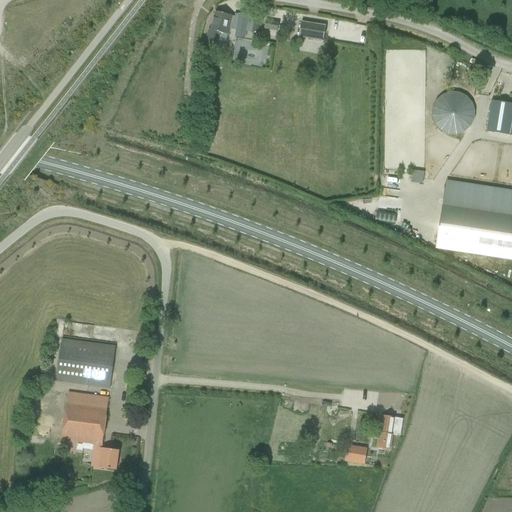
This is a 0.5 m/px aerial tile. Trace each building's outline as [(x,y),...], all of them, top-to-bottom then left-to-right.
[(205,42),(215,44),(224,47),(227,35),(232,16),(215,12),(210,30),(208,30),(205,42)] [(259,34),(259,30),(261,21),(254,19),(253,19),(237,17),(235,31),(251,33),(259,34)] [(277,32),(278,23),(265,21),(263,30),(277,32)] [(301,22),(299,32),(298,37),(323,41),(325,26),(301,22)] [(511,89),(508,89),(505,103),(490,101),(486,131),(488,131),(501,133),(504,113),(511,114),(511,89)] [(439,136),(475,125),(463,90),(427,102),(439,136)] [(420,184),(421,171),(409,170),(408,182),(420,184)] [(511,260),(511,192),(445,183),(441,208),(435,249),(511,260)] [(117,344),(116,350),(128,351),(130,333),(106,330),(104,342),(117,344)] [(56,381),(99,387),(109,388),(115,347),(61,340),(56,381)] [(67,393),(61,440),(60,449),(82,452),(82,450),(94,451),(92,467),(116,470),(118,451),(101,449),(108,398),(67,393)] [(382,416),(379,433),(379,432),(376,449),(389,451),(392,435),(391,434),(394,418),(382,416)] [(364,465),(366,449),(347,446),(344,462),(364,465)] [(376,467),(377,459),(367,458),(366,466),(376,467)]
